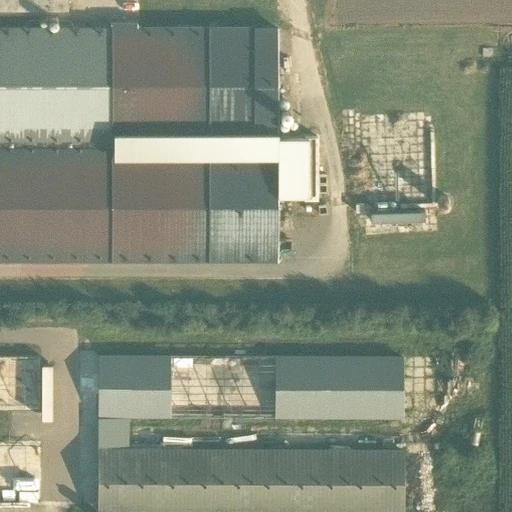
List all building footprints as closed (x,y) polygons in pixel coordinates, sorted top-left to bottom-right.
[(0,0),(0,10),(71,9),(70,0),(0,0)] [(111,29),(0,28),(0,258),(278,258),(278,197),(278,136),(278,29),(137,29),(137,23),(111,23),(111,29)] [(278,136),(278,197),(318,196),(318,136),(278,136)] [(0,502),(41,502),(41,441),(0,441),(0,411),(41,411),(40,406),(41,356),(0,355),(0,502)] [(402,416),(402,357),(98,357),(98,415),(402,416)] [(404,510),(404,452),(98,451),(97,509),(404,510)]
